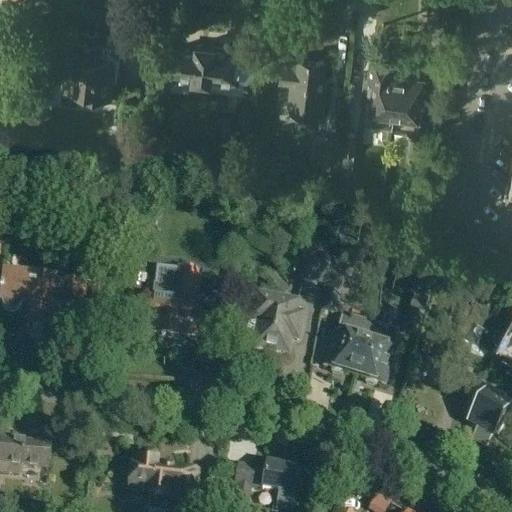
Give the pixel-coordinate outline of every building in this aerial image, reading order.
[(114,62),(99,60),(101,42),(64,38),(59,74),(64,75),(63,88),(87,91),(86,97),(110,100),(114,62)] [(237,83),(240,51),(195,46),(194,52),(172,50),(169,75),(192,78),(191,81),(208,83),(208,80),(237,83)] [(324,61),(294,58),(293,63),(283,61),(280,83),(291,84),(288,110),(307,113),(306,124),(317,126),(318,114),(321,114),(324,87),(321,86),(324,61)] [(393,128),(399,74),(391,73),(392,64),(372,62),(370,77),(365,77),(361,111),(368,112),(367,125),(393,128)] [(11,70),(0,68),(0,97),(6,98),(11,70)] [(427,77),(399,74),(393,128),(420,131),(421,118),(423,118),(427,77)] [(7,106),(23,109),(26,82),(11,80),(7,106)] [(232,133),(233,114),(220,114),(220,133),(232,133)] [(137,143),(141,121),(125,119),(121,141),(137,143)] [(358,136),(345,135),(343,153),(356,155),(358,136)] [(309,164),(322,166),(337,168),(340,141),(325,139),(312,138),(309,164)] [(414,161),(426,163),(428,144),(416,143),(414,161)] [(426,163),(414,161),(411,181),(424,182),(426,163)] [(216,172),(194,170),(192,190),(215,191),(216,172)] [(142,227),(156,228),(160,192),(146,190),(142,227)] [(332,257),(312,253),(309,252),(304,280),(330,286),(335,258),(332,257)] [(52,311),(53,305),(63,306),(62,309),(82,311),(85,285),(65,283),(65,284),(55,283),(55,282),(25,279),(26,273),(4,271),(1,300),(1,302),(1,304),(2,306),(3,307),(4,309),(5,310),(7,311),(8,312),(10,312),(12,312),(14,312),(15,311),(17,310),(19,309),(20,308),(21,306),(21,305),(22,303),(28,303),(26,327),(54,330),(56,312),(52,311)] [(152,298),(148,332),(161,334),(161,336),(173,337),(173,335),(198,338),(202,299),(197,298),(200,274),(182,272),(180,290),(155,287),(154,298),(152,298)] [(453,278),(445,274),(436,291),(445,295),(453,278)] [(101,313),(104,288),(92,286),(89,312),(101,313)] [(325,291),(321,312),(335,315),(339,293),(325,291)] [(238,344),(253,347),(252,349),(287,356),(291,338),(298,339),(303,315),(296,314),(298,303),(255,294),(250,320),(243,318),(238,344)] [(408,313),(401,334),(415,338),(421,318),(408,313)] [(500,368),(511,374),(511,313),(492,346),(493,347),(492,349),(506,357),(500,368)] [(371,325),(365,344),(353,379),(365,382),(364,385),(374,388),(375,386),(383,388),(393,352),(399,334),(371,325)] [(353,379),(365,344),(335,334),(324,369),(332,372),(331,375),(341,377),(342,375),(353,379)] [(461,415),(471,421),(468,427),(477,432),(471,442),(486,450),(494,436),(497,438),(510,414),(507,411),(509,408),(486,395),(483,401),(473,396),(461,415)] [(0,438),(0,473),(20,476),(21,469),(48,472),(51,444),(8,440),(0,438)] [(165,511),(166,502),(195,505),(199,475),(156,470),(156,464),(153,459),(143,458),(138,462),(137,468),(131,467),(128,491),(148,493),(148,500),(149,500),(147,511),(165,511)] [(265,473),(253,471),(238,468),(235,487),(261,492),(261,495),(279,498),(275,511),(294,511),(294,510),(294,508),(294,506),(294,503),(295,501),(296,500),(297,494),(299,495),(301,486),(299,485),(301,474),(266,467),(265,473)] [(235,498),(231,511),(245,511),(248,500),(235,498)]
